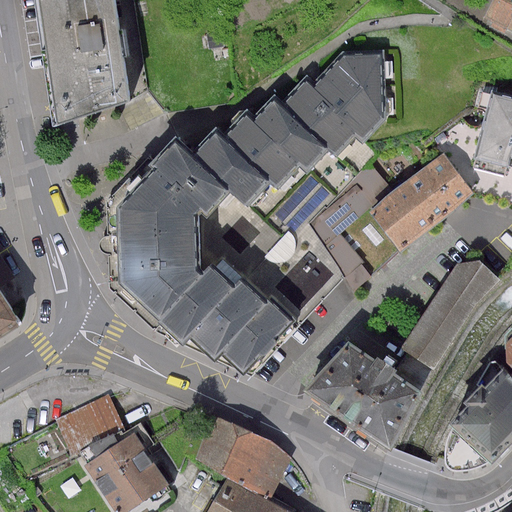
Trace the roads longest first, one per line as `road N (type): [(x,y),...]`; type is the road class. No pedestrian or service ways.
road 1 (residential): [(59,321),(64,286),(30,175),(0,27)]
road 2 (residential): [(59,321),(318,439)]
road 3 (residential): [(511,459),(488,483),(448,491),(318,439)]
